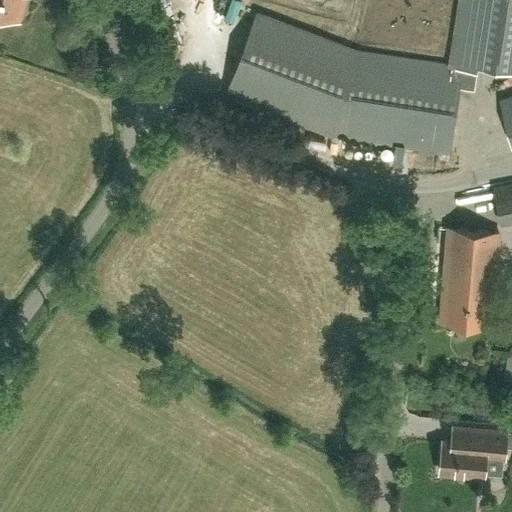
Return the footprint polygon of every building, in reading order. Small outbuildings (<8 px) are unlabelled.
[(24,0),(0,0),(0,13),(20,18),(24,0)] [(344,136),(450,152),(460,86),(475,89),(478,66),(511,70),(511,0),(461,0),(451,66),(356,51),(257,13),(227,94),(344,136)] [(511,182),(494,186),(500,219),(511,216),(511,182)] [(445,281),(495,285),(499,232),(449,227),(445,281)] [(445,281),(441,321),(459,323),(460,326),(468,326),(470,324),(491,325),(495,285),(445,281)] [(444,440),(440,471),(484,475),(485,456),(504,458),(505,448),(507,430),(469,427),(467,442),(452,441),(444,440)]
